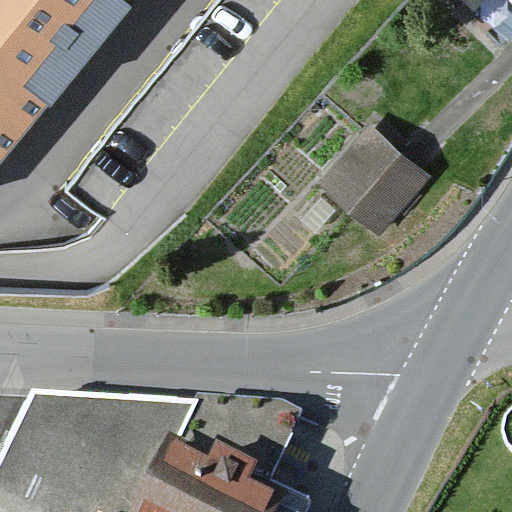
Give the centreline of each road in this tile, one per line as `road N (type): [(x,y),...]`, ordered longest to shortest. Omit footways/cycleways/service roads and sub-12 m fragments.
road 1 (residential): [(0,271),(57,268),(118,243),(322,0)]
road 2 (tertiary): [(0,356),(432,378)]
road 3 (residential): [(0,204),(174,0)]
road 4 (secondary): [(368,511),(432,378)]
